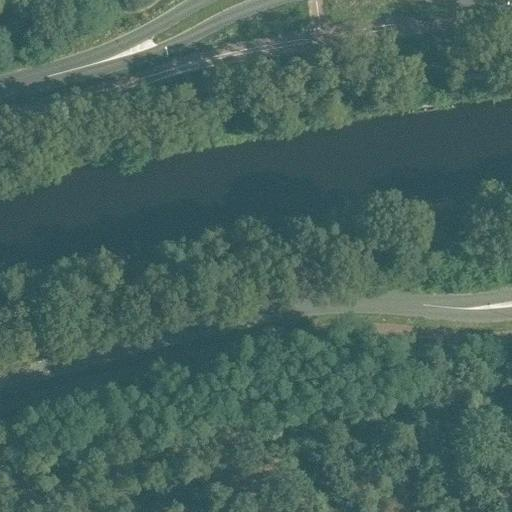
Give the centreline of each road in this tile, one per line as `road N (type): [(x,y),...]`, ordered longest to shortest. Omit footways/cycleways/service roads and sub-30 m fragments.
road 1 (unclassified): [(0,380),(307,305),(481,307)]
road 2 (tertiary): [(117,54),(168,48),(274,0)]
road 3 (tertiary): [(0,89),(117,54)]
